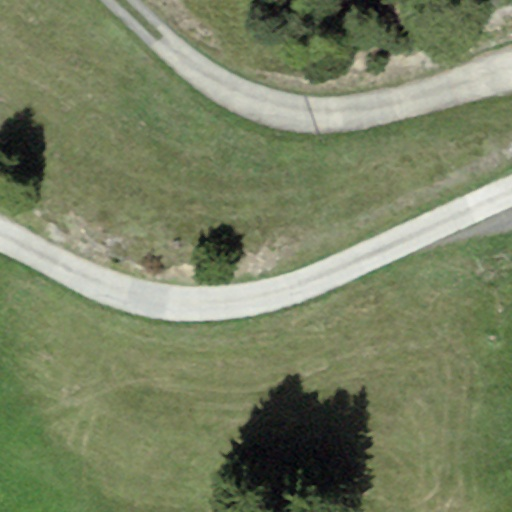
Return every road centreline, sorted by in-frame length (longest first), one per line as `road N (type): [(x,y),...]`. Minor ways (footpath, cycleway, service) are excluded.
road 1 (track): [(511,195),(300,290),(205,311),(135,303),(0,236)]
road 2 (track): [(511,72),(297,122),(212,92),(116,0)]
